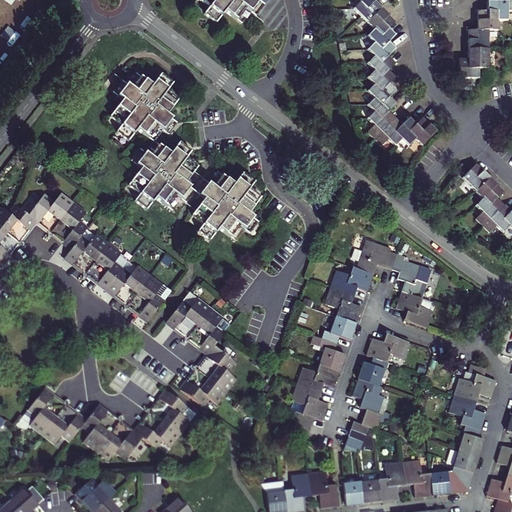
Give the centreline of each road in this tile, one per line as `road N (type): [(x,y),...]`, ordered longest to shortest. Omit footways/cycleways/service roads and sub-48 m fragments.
road 1 (residential): [(241,128),(264,147),(272,181),(306,210),(310,224),(262,349)]
road 2 (tertiary): [(258,106),(401,215)]
road 3 (residential): [(83,292),(93,392),(124,415),(145,387)]
road 4 (residential): [(481,355),(499,365),(507,385),(471,511)]
road 5 (tertiary): [(129,8),(258,106)]
road 6 (residential): [(0,139),(94,16)]
road 7 (residential): [(370,319),(325,445)]
road 8 (residential): [(83,292),(181,368)]
road 9 (tertiary): [(401,215),(501,287)]
road 10 (residential): [(466,112),(427,81),(412,13)]
